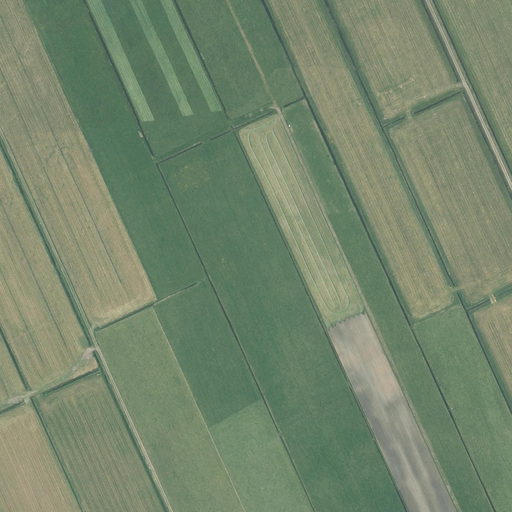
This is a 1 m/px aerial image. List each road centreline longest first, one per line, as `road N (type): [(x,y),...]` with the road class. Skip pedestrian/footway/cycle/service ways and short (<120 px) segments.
road 1 (track): [(169,511),(0,132)]
road 2 (track): [(427,0),(511,186)]
